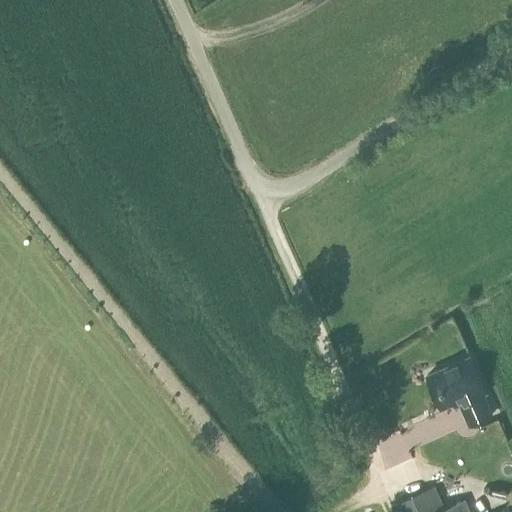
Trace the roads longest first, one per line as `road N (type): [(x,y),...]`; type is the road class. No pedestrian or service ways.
road 1 (track): [(338,511),(371,474),(255,190)]
road 2 (residential): [(255,190),(172,0)]
